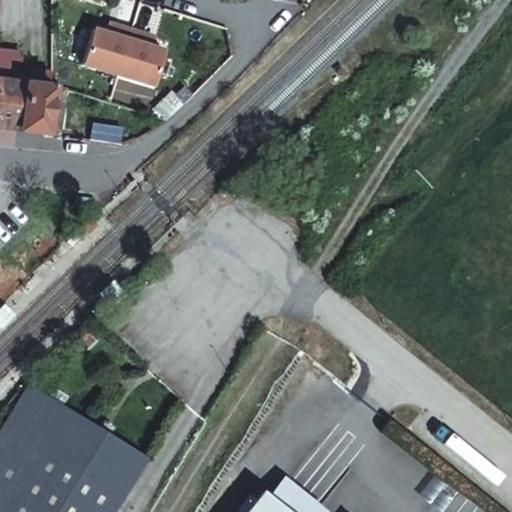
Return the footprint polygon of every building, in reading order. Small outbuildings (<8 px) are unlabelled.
[(440,1),(381,58),(395,72),(455,16),(440,1)] [(115,26),(107,24),(105,33),(112,35),(115,26)] [(92,29),(81,64),(116,75),(131,30),(115,26),(112,35),(105,33),(92,29)] [(116,75),(152,86),(163,51),(150,47),(143,45),(146,35),(131,30),(116,75)] [(150,47),(153,37),(146,35),(143,45),(150,47)] [(0,127),(19,130),(26,85),(18,85),(22,54),(0,50),(0,127)] [(51,88),(26,85),(19,130),(41,132),(45,133),(47,117),(51,88)] [(63,90),(51,88),(47,117),(59,118),(63,90)] [(99,223),(93,217),(86,224),(92,230),(99,223)] [(90,308),(96,314),(108,301),(102,295),(90,308)] [(100,336),(89,323),(73,337),(86,352),(100,336)] [(0,511),(110,511),(146,456),(111,433),(99,426),(28,381),(0,427),(0,511)] [(104,419),(99,426),(111,433),(116,426),(104,419)] [(287,511),(259,489),(240,511),(287,511)]
